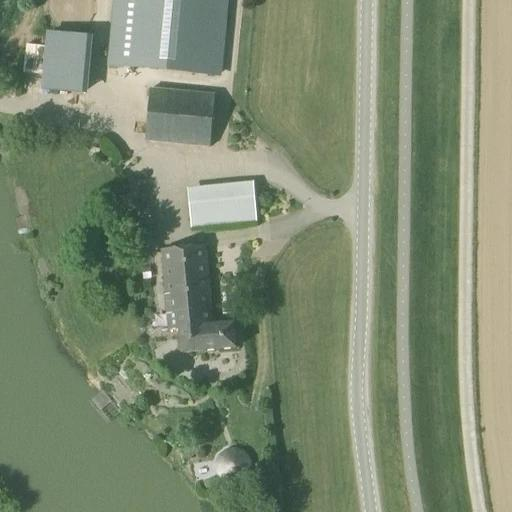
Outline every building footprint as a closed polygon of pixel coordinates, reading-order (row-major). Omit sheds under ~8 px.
[(112,0),(107,67),(219,78),(225,0),(112,0)] [(51,34),(49,84),(92,86),(93,35),(51,34)] [(146,143),(209,149),(215,96),(149,90),(146,143)] [(186,193),(188,228),(253,223),(250,188),(186,193)] [(178,330),(212,327),(205,248),(160,252),(167,331),(178,330)] [(212,327),(178,330),(180,354),(235,350),(233,325),(212,327)] [(218,474),(222,480),(228,484),(236,485),(243,482),(248,477),(250,470),(249,462),(245,456),(239,452),(231,452),(224,454),(219,460),(217,467),(218,474)]
